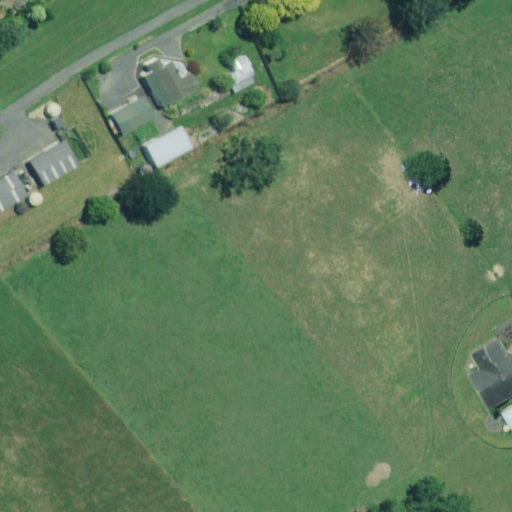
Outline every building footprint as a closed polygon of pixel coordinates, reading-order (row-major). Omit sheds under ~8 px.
[(258,82),(245,57),(230,65),(234,72),(227,76),(235,93),(258,82)] [(160,109),(195,90),(192,83),(187,74),(177,79),(168,63),(142,77),(150,91),(108,113),(121,137),(163,114),(160,109)] [(190,149),(179,128),(143,147),(155,168),(190,149)] [(78,166),(64,142),(28,163),(42,187),(78,166)] [(0,211),(25,196),(10,172),(0,178),(0,211)] [(38,190),(27,197),(35,210),(45,203),(38,190)] [(32,212),(25,200),(15,205),(21,217),(32,212)] [(492,411),(511,400),(511,411),(506,415),(511,426),(511,353),(505,341),(476,357),(483,370),(473,376),(492,411)]
